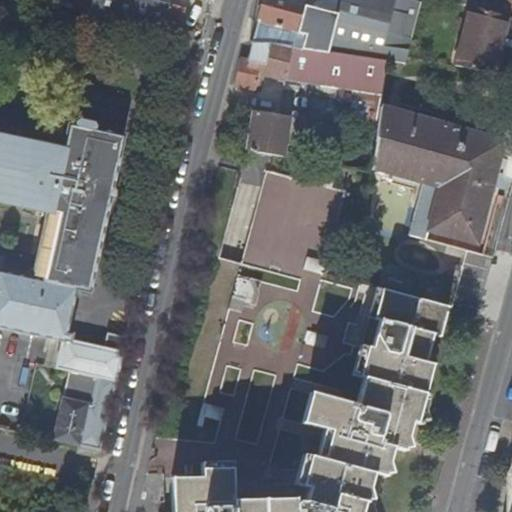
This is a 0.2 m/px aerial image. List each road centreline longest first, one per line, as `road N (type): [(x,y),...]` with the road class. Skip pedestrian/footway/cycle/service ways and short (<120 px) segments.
road 1 (residential): [(240,0),(115,511)]
road 2 (residential): [(465,511),(511,332)]
